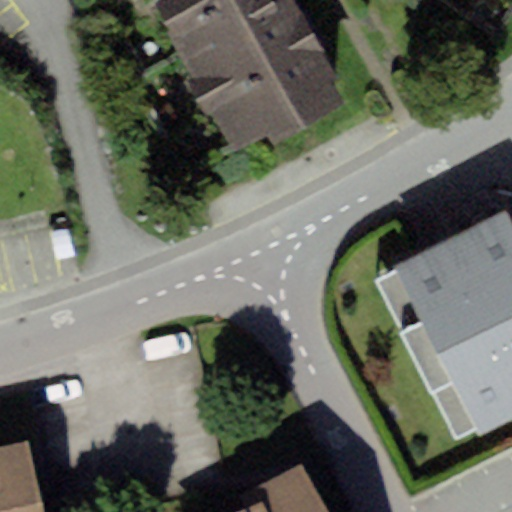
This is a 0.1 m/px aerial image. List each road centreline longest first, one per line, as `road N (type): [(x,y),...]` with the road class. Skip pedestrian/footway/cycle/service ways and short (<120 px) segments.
road 1 (residential): [(511,109),(261,260)]
road 2 (residential): [(387,511),(261,260)]
road 3 (residential): [(261,260),(0,349)]
